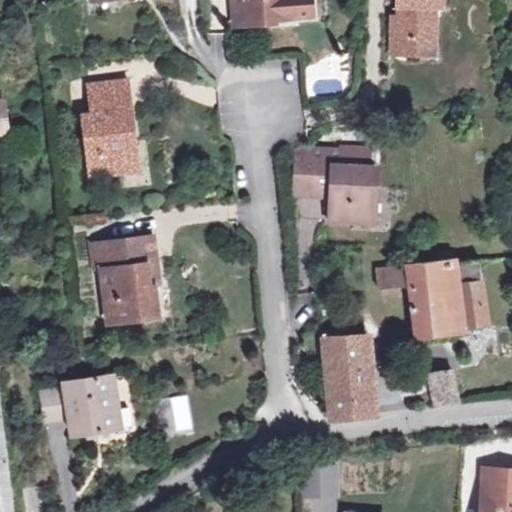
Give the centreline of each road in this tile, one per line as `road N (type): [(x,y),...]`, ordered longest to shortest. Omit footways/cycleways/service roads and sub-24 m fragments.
road 1 (residential): [(289,433),(261,100)]
road 2 (residential): [(511,408),(289,433)]
road 3 (residential): [(289,433),(203,468),(130,511)]
